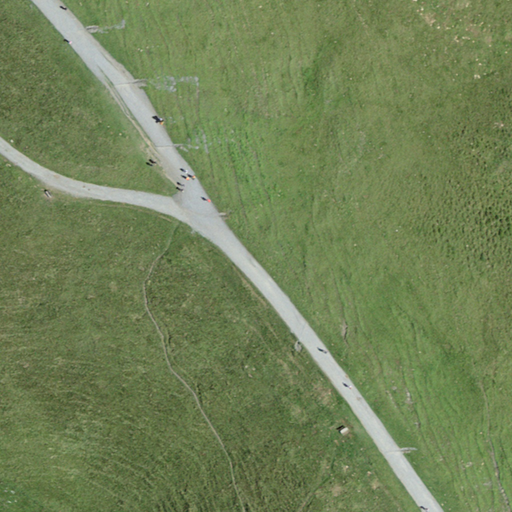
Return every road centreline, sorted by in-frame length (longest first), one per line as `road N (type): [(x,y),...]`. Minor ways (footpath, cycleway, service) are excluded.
road 1 (track): [(45,0),(124,87),(433,511)]
road 2 (track): [(215,216),(66,182),(0,136)]
